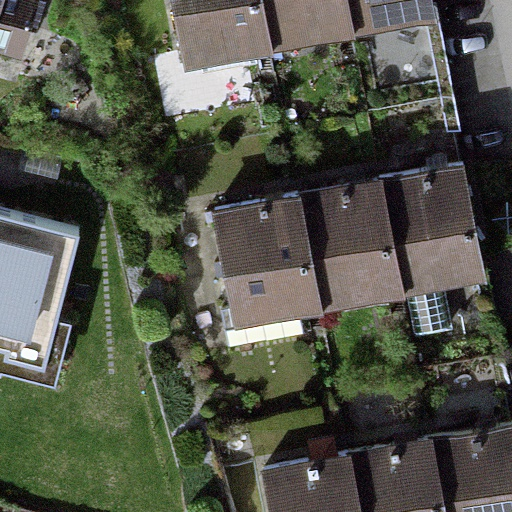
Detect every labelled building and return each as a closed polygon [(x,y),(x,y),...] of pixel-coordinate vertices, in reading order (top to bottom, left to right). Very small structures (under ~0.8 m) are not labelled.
[(0,0),(0,45),(15,50),(29,0),(0,0)] [(176,0),(189,71),(254,59),(249,33),(366,12),(429,0),(428,0),(176,0)] [(450,112),(443,74),(437,48),(432,16),(429,0),(366,12),(390,142),(453,130),(450,112)] [(325,320),(318,288),(400,272),(401,276),(479,260),(459,159),(420,167),(343,183),(265,198),(213,209),(239,337),(325,320)] [(79,227),(0,207),(0,348),(45,360),(79,227)] [(495,338),(488,305),(483,281),(479,260),(401,276),(413,333),(428,330),(442,398),(504,386),(501,367),(495,338)] [(511,511),(511,419),(476,426),(396,441),(313,456),(261,466),(269,511),(511,511)]
